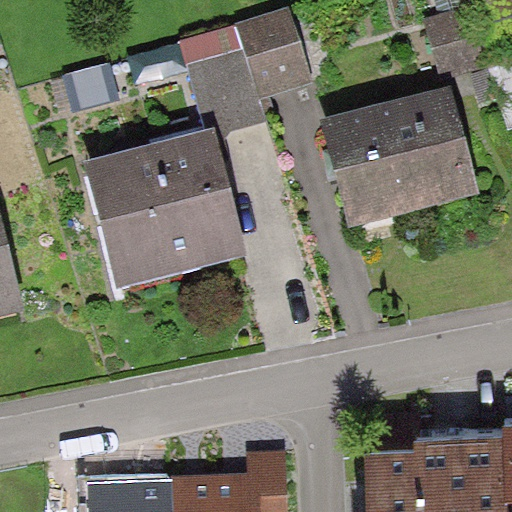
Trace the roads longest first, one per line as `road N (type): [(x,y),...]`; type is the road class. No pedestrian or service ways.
road 1 (residential): [(0,440),(311,380)]
road 2 (residential): [(311,380),(511,346)]
road 3 (residential): [(318,511),(311,380)]
